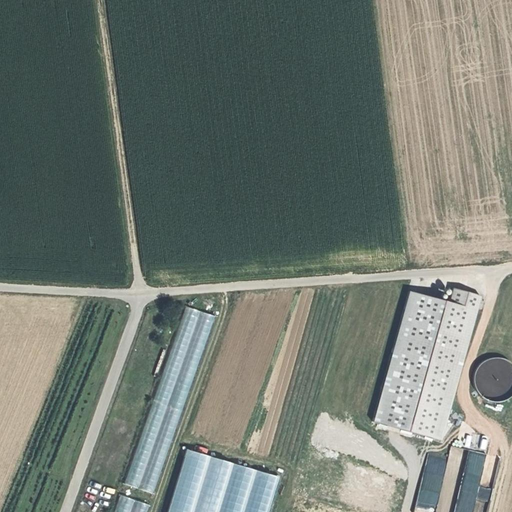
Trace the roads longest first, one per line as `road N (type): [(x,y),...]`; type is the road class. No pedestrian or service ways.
road 1 (track): [(99,0),(145,297),(0,287)]
road 2 (unclassified): [(511,268),(145,297)]
road 3 (residential): [(65,511),(145,297)]
